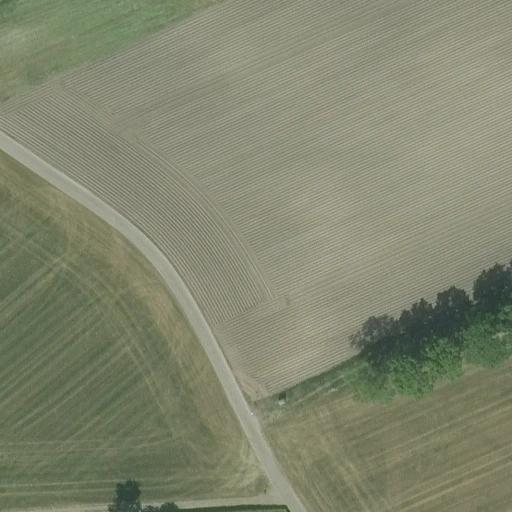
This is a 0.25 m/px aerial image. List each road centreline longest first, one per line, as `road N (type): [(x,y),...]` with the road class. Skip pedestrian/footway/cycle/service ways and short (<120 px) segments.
road 1 (unclassified): [(285,497),(178,292),(131,234),(0,141)]
road 2 (unclassified): [(74,511),(285,497)]
